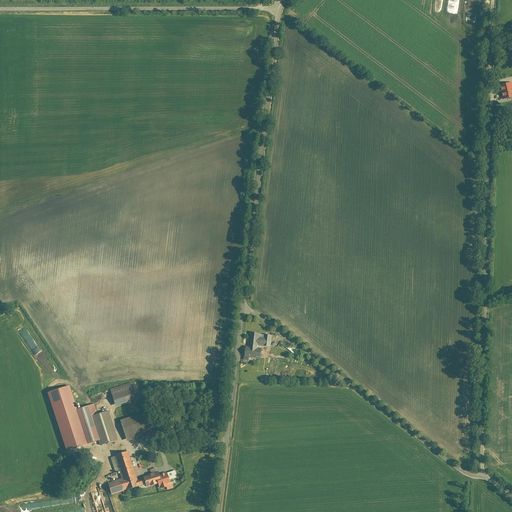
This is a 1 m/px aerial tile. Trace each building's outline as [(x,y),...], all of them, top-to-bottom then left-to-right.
[(503,100),(511,98),(511,82),(500,85),(503,100)] [(250,332),(249,346),(259,348),(259,345),(264,345),(265,338),(260,338),(261,333),(250,332)] [(271,346),(272,335),(265,334),(265,338),(264,345),(271,346)] [(285,348),(297,356),(300,352),(288,344),(285,348)] [(249,346),(246,346),(245,356),(249,356),(261,358),(262,348),(259,348),(249,346)] [(128,370),(99,376),(100,382),(129,376),(128,370)] [(130,382),(111,389),(116,406),(136,400),(130,382)] [(70,385),(48,392),(66,450),(88,443),(77,409),(70,385)] [(94,404),(77,409),(88,443),(99,440),(92,416),(98,414),(94,404)] [(118,439),(109,410),(98,414),(92,416),(99,440),(101,445),(118,439)] [(146,412),(120,420),(127,440),(153,432),(146,412)] [(122,478),(108,483),(112,494),(140,485),(138,479),(128,450),(115,454),(122,478)] [(61,470),(63,472),(66,474),(69,474),(72,474),(75,472),(77,470),(78,467),(78,464),(77,461),(76,459),(73,457),(71,456),(68,456),(65,457),(62,459),(60,461),(60,464),(60,467),(61,470)] [(169,479),(177,477),(175,470),(167,473),(169,479)] [(168,490),(174,488),(172,482),(170,483),(169,479),(167,473),(158,475),(158,473),(154,474),(154,473),(150,474),(151,475),(143,477),(145,484),(146,487),(158,483),(159,488),(167,486),(168,490)]
